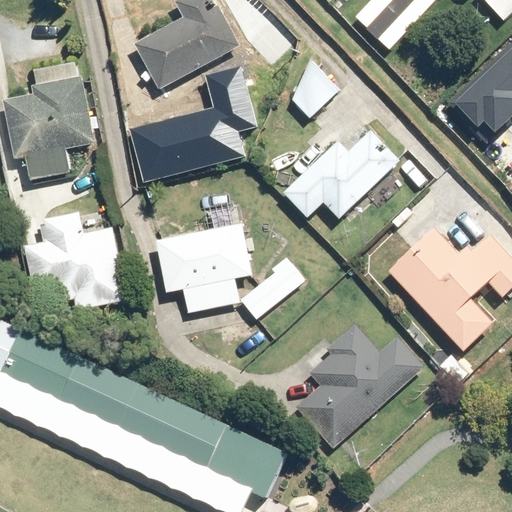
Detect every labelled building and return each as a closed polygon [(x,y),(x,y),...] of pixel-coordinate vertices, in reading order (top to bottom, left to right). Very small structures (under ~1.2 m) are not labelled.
[(137,37),(162,88),(244,49),(220,0),(178,0),(177,1),(184,15),(137,37)] [(511,0),(488,0),(507,21),(511,16),(511,0)] [(511,52),(451,104),(490,150),(511,131),(511,52)] [(295,107),(314,117),(345,90),(311,61),(295,107)] [(27,157),(32,183),(73,175),(68,148),(98,143),(86,79),(80,80),(77,63),(35,70),(39,96),(7,102),(18,159),(27,157)] [(125,127),(141,186),(243,159),(235,128),(256,122),(241,66),(202,76),(209,105),(125,127)] [(341,144),(285,199),(311,225),(328,208),(343,223),(403,164),(373,134),(352,155),(341,144)] [(209,234),(160,243),(168,292),(185,289),(189,314),(241,305),(237,280),(255,277),(241,200),(205,206),(209,234)] [(29,242),(36,275),(90,305),(133,296),(118,221),(88,227),(83,204),(41,212),(47,238),(29,242)] [(441,230),(393,271),(463,353),(497,324),(476,299),(492,286),(502,297),(511,287),(511,256),(493,235),(465,258),(441,230)] [(244,303),(256,318),(303,278),(291,263),(244,303)] [(142,491),(181,404),(0,319),(0,373),(63,402),(42,446),(142,491)] [(308,401),(342,440),(424,369),(397,337),(381,350),(356,321),(328,345),(335,353),(313,373),(325,387),(308,401)]
